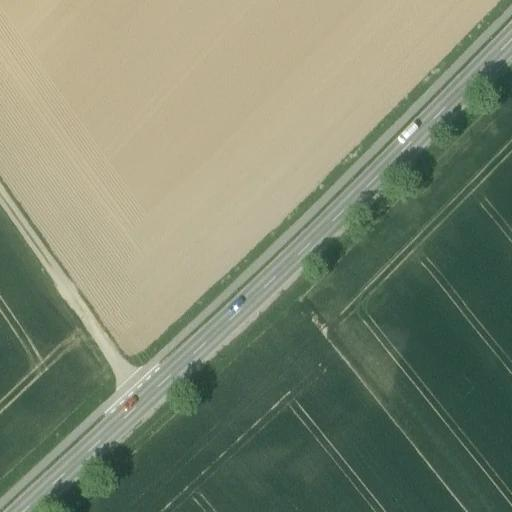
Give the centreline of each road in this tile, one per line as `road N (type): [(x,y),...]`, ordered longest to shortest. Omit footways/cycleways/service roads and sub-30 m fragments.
road 1 (tertiary): [(24,511),(365,192),(511,40)]
road 2 (track): [(0,193),(145,401)]
